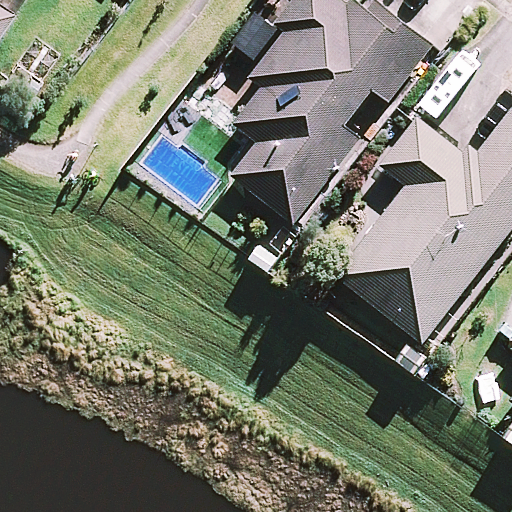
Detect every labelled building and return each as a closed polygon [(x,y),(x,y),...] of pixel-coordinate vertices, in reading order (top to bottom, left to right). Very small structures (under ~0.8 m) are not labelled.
[(0,0),(0,26),(11,11),(0,3),(0,0)] [(367,19),(341,0),(297,0),(279,25),(290,33),(256,79),(265,86),(236,125),(260,143),(234,178),(297,225),(371,126),(356,115),(374,91),(391,103),(434,46),(378,4),(367,19)] [(276,31),(253,16),(228,52),(251,67),(276,31)] [(511,230),(511,111),(469,79),(443,113),(432,105),(384,167),(407,185),(337,276),(424,344),(511,230)] [(511,425),(501,438),(511,446),(511,425)]
